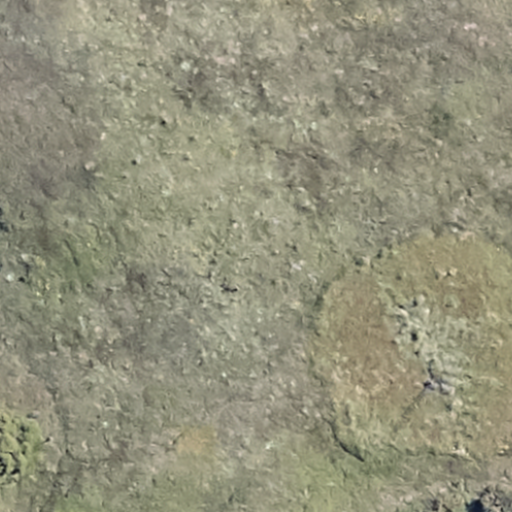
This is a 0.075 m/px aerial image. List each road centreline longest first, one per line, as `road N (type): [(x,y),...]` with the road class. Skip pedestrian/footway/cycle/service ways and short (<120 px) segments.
road 1 (track): [(105,511),(511,188)]
road 2 (track): [(140,483),(0,178)]
